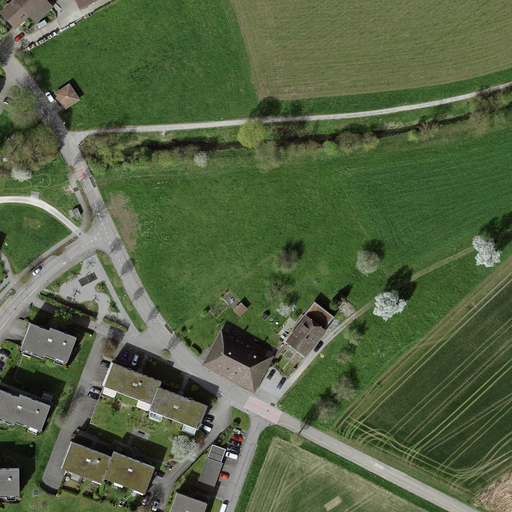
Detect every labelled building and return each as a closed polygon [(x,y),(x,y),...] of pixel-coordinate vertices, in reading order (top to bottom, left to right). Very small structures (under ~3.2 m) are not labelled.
[(44,0),(17,0),(15,3),(30,20),(37,27),(54,11),(47,2),(44,0)] [(76,0),(84,13),(107,0),(76,0)] [(16,32),(30,20),(15,3),(1,15),(16,32)] [(70,86),(56,96),(67,112),(81,102),(70,86)] [(312,303),(286,336),(305,351),(331,318),(312,303)] [(52,335),(33,328),(23,354),(47,363),(48,358),(69,366),(79,342),(53,332),(52,335)] [(229,332),(212,363),(251,384),(271,347),(253,337),(250,343),(229,332)] [(163,385),(114,367),(105,389),(154,408),(161,392),(163,385)] [(21,401),(0,392),(0,420),(15,427),(17,423),(42,433),(52,410),(22,398),(21,401)] [(200,431),(208,410),(161,392),(154,408),(152,413),(200,431)] [(114,461),(71,445),(62,470),(104,486),(106,481),(114,461)] [(227,451),(212,445),(197,488),(213,493),(227,451)] [(147,497),(157,471),(116,455),(114,461),(106,481),(147,497)] [(1,469),(0,469),(0,499),(21,499),(21,472),(1,473),(1,469)] [(208,511),(210,507),(179,496),(173,511),(208,511)]
